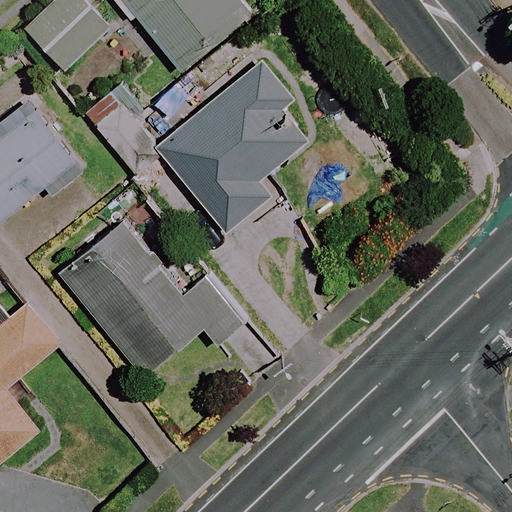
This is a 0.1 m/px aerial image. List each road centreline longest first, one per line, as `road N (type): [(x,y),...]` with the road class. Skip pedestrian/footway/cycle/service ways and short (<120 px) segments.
road 1 (tertiary): [(400,363),(244,511)]
road 2 (residential): [(400,363),(511,493)]
road 3 (tertiary): [(511,258),(400,363)]
